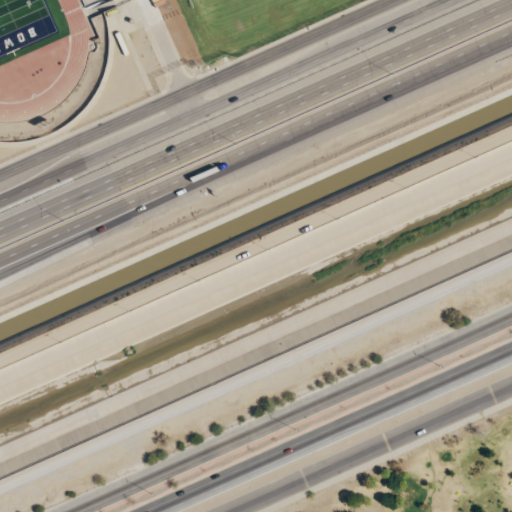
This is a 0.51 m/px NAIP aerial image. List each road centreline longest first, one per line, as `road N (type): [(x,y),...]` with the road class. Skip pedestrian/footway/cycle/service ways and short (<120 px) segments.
road 1 (motorway): [(0,265),(511,35)]
road 2 (motorway): [(511,5),(0,233)]
road 3 (primary): [(511,313),(64,511)]
road 4 (primary): [(145,511),(511,349)]
road 5 (secondary): [(220,511),(511,379)]
road 6 (secondary): [(196,115),(452,0)]
road 7 (secondary): [(395,0),(186,94)]
road 8 (secondary): [(0,202),(196,115)]
road 9 (secondary): [(186,94),(0,175)]
